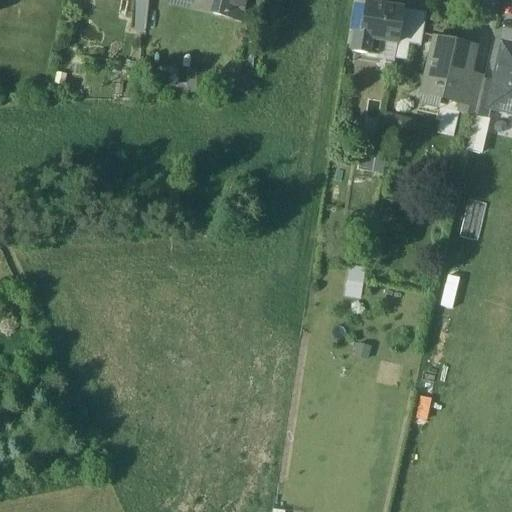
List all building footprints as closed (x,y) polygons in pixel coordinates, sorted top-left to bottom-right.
[(147,0),(133,0),(130,31),(145,33),(147,0)] [(216,0),(212,17),(242,24),(247,0),(216,0)] [(400,12),(365,7),(360,38),(360,40),(379,43),(395,46),(400,12)] [(425,16),(400,12),(395,46),(420,50),(425,16)] [(379,43),(360,40),(360,38),(355,38),(352,54),(377,57),(379,43)] [(474,53),(433,44),(421,96),(460,105),(462,105),(469,76),(474,53)] [(511,49),(503,48),(494,86),(488,110),(511,115),(511,49)] [(483,80),(469,76),(462,105),(460,105),(458,113),(474,116),(482,84),(483,80)] [(482,84),(474,116),(486,119),(488,110),(494,86),(482,84)] [(379,147),(362,144),(360,157),(377,160),(379,147)] [(469,199),(460,234),(477,239),(487,203),(469,199)]
